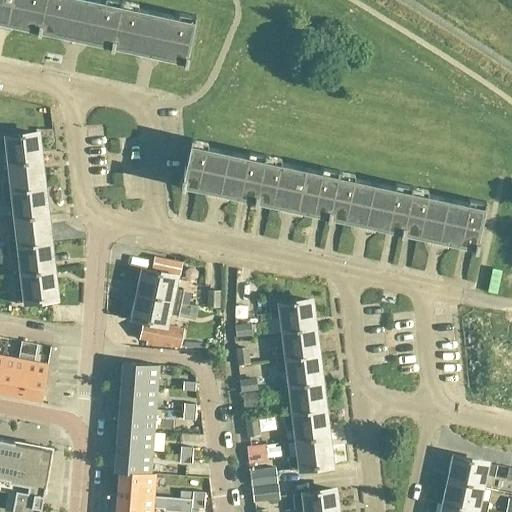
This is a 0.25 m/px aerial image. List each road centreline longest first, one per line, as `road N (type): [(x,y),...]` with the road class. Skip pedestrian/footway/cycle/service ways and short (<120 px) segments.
road 1 (residential): [(349,274),(100,221)]
road 2 (residential): [(80,435),(100,221)]
road 3 (residential): [(100,221),(81,195),(70,91),(0,75)]
road 4 (residential): [(434,414),(425,291),(349,274)]
road 5 (unknown): [(70,91),(151,118),(158,232)]
road 6 (residential): [(360,398),(349,274)]
